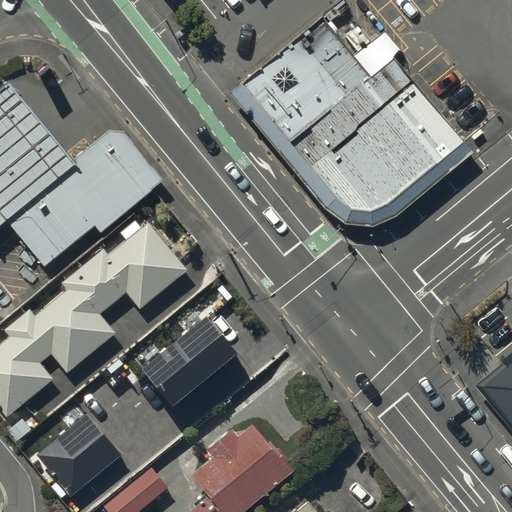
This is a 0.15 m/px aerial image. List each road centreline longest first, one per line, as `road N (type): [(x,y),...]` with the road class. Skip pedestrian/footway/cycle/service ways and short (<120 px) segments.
road 1 (secondary): [(349,323),(83,0)]
road 2 (secondary): [(504,511),(349,323)]
road 3 (residential): [(349,323),(511,190)]
